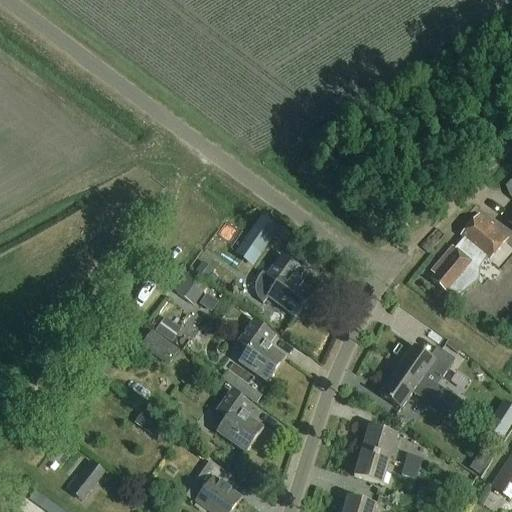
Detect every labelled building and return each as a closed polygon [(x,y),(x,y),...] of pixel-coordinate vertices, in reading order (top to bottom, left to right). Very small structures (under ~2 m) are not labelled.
[(445,295),(447,293),(457,301),(479,284),(480,272),(479,271),(487,261),(490,263),(510,240),(480,214),(460,237),(464,241),(455,252),(450,248),(429,273),(433,277),(429,282),(445,295)] [(257,227),(244,247),(259,257),(272,239),(277,232),(262,221),(259,225),(257,227)] [(263,307),(267,300),(294,320),(313,295),(297,283),(303,276),(281,258),(265,279),(263,278),(258,279),(254,286),(254,293),(257,301),(263,307)] [(195,275),(207,283),(211,276),(199,268),(195,275)] [(174,294),(194,308),(207,289),(188,275),(174,294)] [(236,307),(224,298),(218,306),(206,297),(199,307),(211,316),(214,312),(225,321),(236,307)] [(166,342),(175,329),(164,321),(155,334),(166,342)] [(272,339),(251,324),(236,345),(246,352),(236,365),(265,385),(284,359),(267,346),(272,339)] [(179,354),(166,344),(154,360),(167,370),(179,354)] [(417,387),(433,398),(450,411),(457,402),(439,389),(437,392),(433,389),(453,362),(436,350),(429,360),(413,348),(395,372),(417,387)] [(417,387),(395,372),(378,396),(399,411),(417,387)] [(220,382),(255,407),(261,399),(226,374),(220,382)] [(252,409),(231,393),(216,415),(224,420),(214,435),(243,456),(262,429),(246,418),(252,409)] [(450,411),(433,398),(427,406),(426,407),(443,420),(450,411)] [(151,422),(142,415),(134,426),(143,433),(151,422)] [(491,422),(485,432),(502,443),(508,433),(491,422)] [(367,429),(360,454),(389,462),(396,438),(367,429)] [(389,462),(360,454),(353,478),(382,487),(389,462)] [(497,479),(490,490),(509,502),(511,498),(511,455),(511,458),(502,471),(497,479)] [(420,462),(406,457),(399,477),(415,482),(420,462)] [(230,479),(208,463),(183,497),(203,511),(231,511),(240,500),(223,488),(230,479)] [(93,469),(70,497),(84,508),(107,480),(93,469)] [(374,511),(376,507),(346,499),(342,511),(374,511)]
